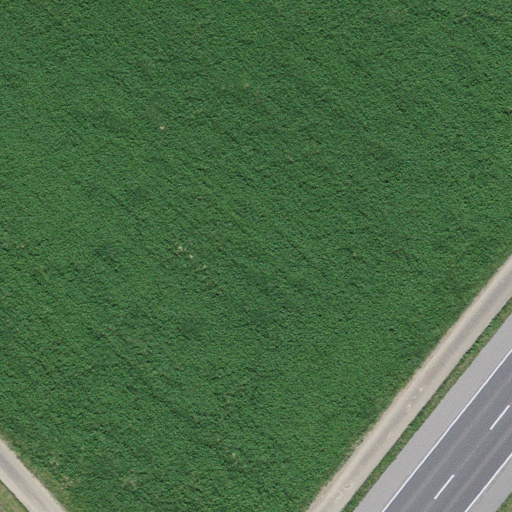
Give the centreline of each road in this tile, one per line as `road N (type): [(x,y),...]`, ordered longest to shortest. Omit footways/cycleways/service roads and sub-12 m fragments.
road 1 (track): [(0,456),(50,511),(327,511),(511,278)]
road 2 (primary): [(422,511),(511,400)]
